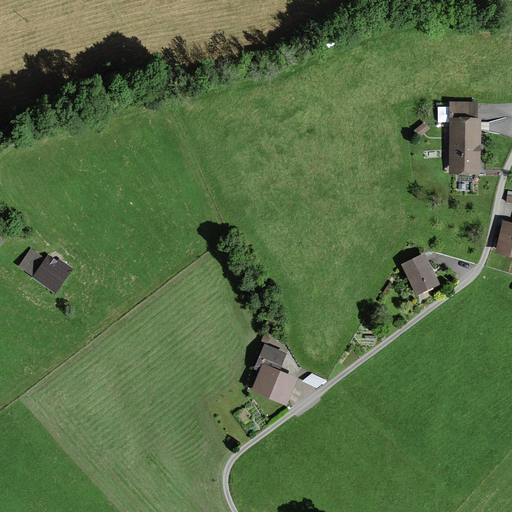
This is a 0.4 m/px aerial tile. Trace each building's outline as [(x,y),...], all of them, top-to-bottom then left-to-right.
[(356,18),(361,33),(387,23),(382,9),(356,18)] [(478,174),(479,117),(476,117),(476,101),(447,101),(447,117),(448,117),(448,174),(478,174)] [(418,137),(429,128),(423,121),(412,130),(418,137)] [(511,257),(511,222),(503,220),(495,253),(511,257)] [(32,252),(23,265),(56,288),(70,266),(59,258),(56,263),(49,258),(46,263),(32,252)] [(404,266),(416,291),(436,282),(424,256),(404,266)] [(265,369),(258,387),(284,398),(291,380),(276,373),(284,355),(266,348),(258,367),(265,369)] [(320,387),(325,378),(311,371),(306,381),(320,387)]
